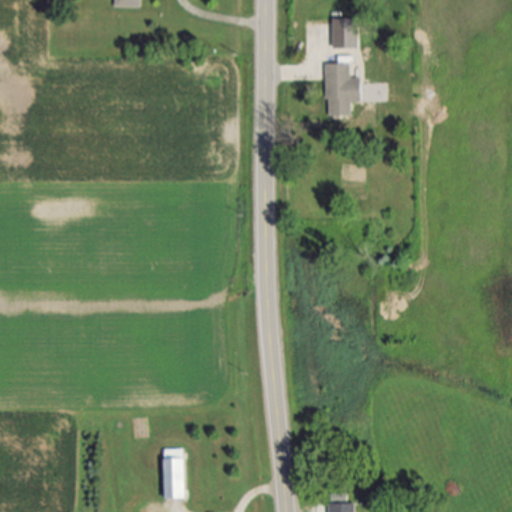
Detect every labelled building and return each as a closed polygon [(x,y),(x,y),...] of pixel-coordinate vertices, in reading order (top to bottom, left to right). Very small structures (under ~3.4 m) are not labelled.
[(143,0),(143,10),(116,10),(116,0),(143,0)] [(360,51),(335,51),(335,20),(360,20),(360,51)] [(327,66),(352,65),(352,80),(363,80),(363,105),(352,106),(352,121),(328,121),(327,66)] [(187,450),(187,500),(166,501),(166,451),(187,450)] [(358,511),(358,504),(349,504),(349,494),(336,494),(337,503),(332,503),(332,511),(358,511)]
